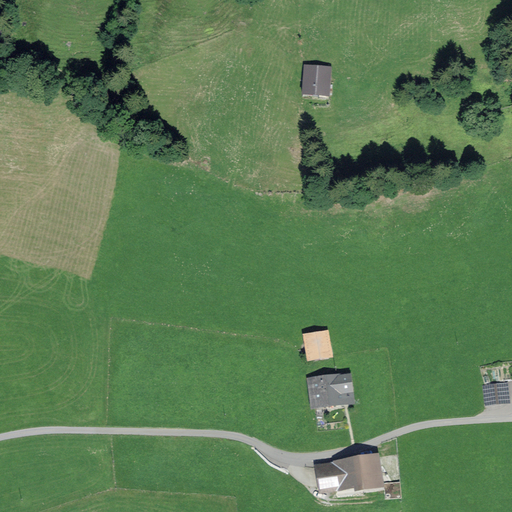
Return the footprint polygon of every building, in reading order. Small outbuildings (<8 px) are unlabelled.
[(305,94),(325,97),(328,70),(308,67),(305,94)] [(307,359),(331,356),(328,334),(304,338),(307,359)] [(312,382),(315,405),(351,401),(348,377),(330,380),(329,376),(319,377),(319,381),(312,382)] [(505,385),(485,387),(487,403),(507,401),(505,385)] [(318,468),(322,492),(363,486),(363,489),(381,486),(376,458),(318,468)]
